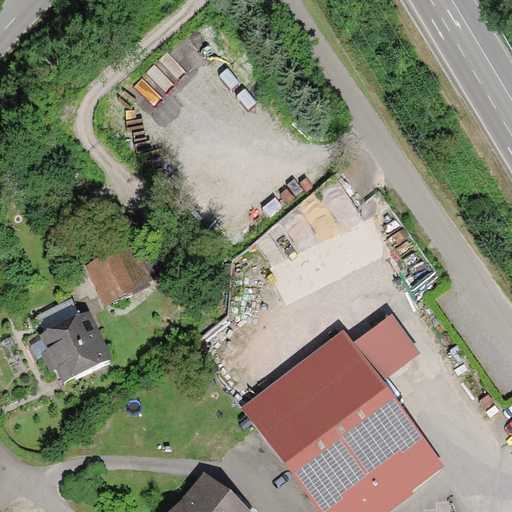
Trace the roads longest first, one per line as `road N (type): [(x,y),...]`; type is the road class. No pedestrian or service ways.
road 1 (unclassified): [(280,0),(511,338)]
road 2 (primary): [(511,116),(443,0)]
